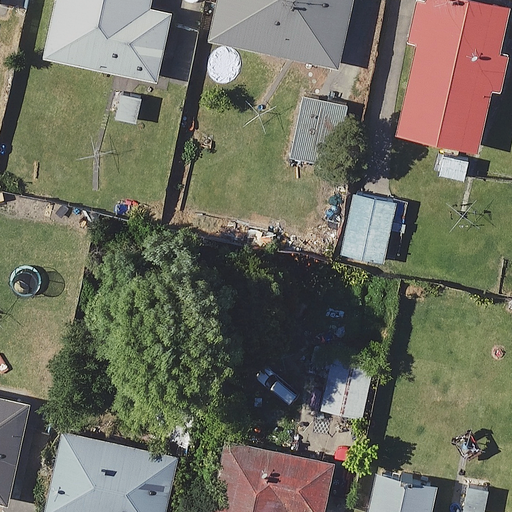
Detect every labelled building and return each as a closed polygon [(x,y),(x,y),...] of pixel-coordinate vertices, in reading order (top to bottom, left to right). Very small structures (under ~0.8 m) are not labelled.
[(47,0),(37,47),(148,71),(162,4),(142,0),(47,0)] [(341,0),(205,0),(199,30),(329,58),(341,0)] [(495,84),(501,47),(490,45),(497,0),(410,0),(391,125),(475,139),(484,82),(495,84)] [(335,96),(295,84),(277,145),(317,157),(335,96)] [(470,152),(433,147),(429,178),(466,183),(470,152)] [(387,195),(343,187),(332,247),(376,255),(387,195)] [(366,349),(325,342),(315,403),(356,410),(366,349)] [(0,496),(1,496),(20,398),(0,394),(0,496)] [(155,511),(170,449),(55,423),(37,505),(65,511),(155,511)] [(499,511),(511,449),(511,433),(477,426),(460,506),(490,511),(499,511)] [(324,455),(216,434),(200,511),(281,511),(283,505),(313,511),(324,455)] [(420,511),(427,481),(368,467),(357,511),(420,511)]
